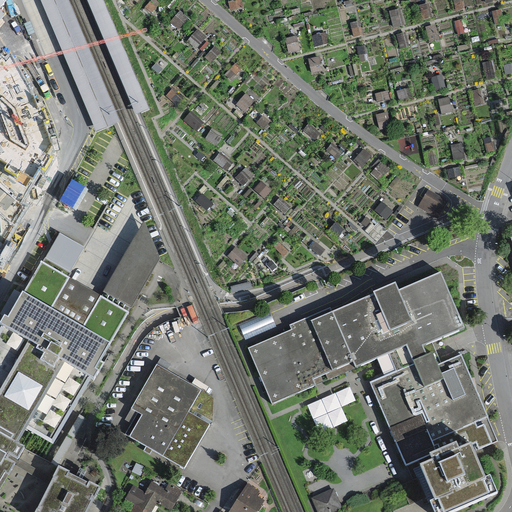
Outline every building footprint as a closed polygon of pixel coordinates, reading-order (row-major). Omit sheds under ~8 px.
[(161,2),(158,0),(151,0),(145,7),(151,12),(161,2)] [(240,0),(228,3),(230,12),(243,8),(241,0),(240,0)] [(461,0),(452,0),(455,13),(464,11),(461,0)] [(428,5),(419,7),(423,21),(432,19),(428,5)] [(188,18),(180,10),(170,22),(178,29),(188,18)] [(400,10),(389,12),(393,30),(403,28),(400,10)] [(501,11),(492,13),(495,27),(504,25),(501,11)] [(359,22),(350,24),(354,39),(363,37),(359,22)] [(434,26),(426,28),(429,43),(438,41),(434,26)] [(207,37),(197,29),(187,41),(196,49),(207,37)] [(326,34),(311,38),(314,48),(329,45),(326,34)] [(405,34),(397,36),(400,50),(409,48),(405,34)] [(297,37),(285,40),(288,55),(300,52),(297,37)] [(221,52),(215,46),(205,57),(212,63),(221,52)] [(365,46),(357,48),(360,63),(368,61),(365,46)] [(51,147),(12,52),(0,65),(0,160),(32,179),(51,147)] [(320,56),(308,58),(311,74),(323,71),(320,56)] [(493,62),(482,64),(487,81),(498,79),(493,62)] [(242,68),(236,63),(225,75),(231,80),(242,68)] [(511,64),(503,67),(506,76),(511,74),(511,64)] [(442,76),(432,79),(435,93),(446,91),(442,76)] [(410,88),(397,91),(399,100),(412,97),(410,88)] [(172,89),(166,96),(178,106),(184,99),(172,89)] [(480,89),(472,91),(475,107),(484,105),(480,89)] [(388,90),(375,94),(377,103),(390,99),(388,90)] [(255,101),(246,93),(236,105),(245,113),(255,101)] [(449,96),(438,99),(441,114),(453,111),(449,96)] [(191,112),(183,120),(197,131),(204,123),(191,112)] [(387,112),(376,114),(380,130),(391,128),(387,112)] [(263,115),(256,123),(264,129),(271,121),(263,115)] [(309,124),(303,130),(315,140),(320,133),(309,124)] [(211,130),(206,139),(217,145),(222,137),(211,130)] [(494,141),(484,144),(487,153),(496,151),(494,141)] [(332,143),(326,150),(337,159),(343,152),(332,143)] [(462,143),(451,145),(454,161),(465,159),(462,143)] [(372,156),(363,149),(352,161),(361,169),(372,156)] [(220,152),(213,160),(227,171),(233,163),(220,152)] [(436,155),(428,157),(430,165),(438,163),(436,155)] [(381,162),(371,173),(380,181),(390,170),(381,162)] [(254,175),(246,167),(236,178),(243,185),(254,175)] [(461,167),(447,169),(449,178),(462,176),(461,167)] [(0,227),(24,199),(0,178),(0,227)] [(261,181),(254,189),(265,199),(272,190),(261,181)] [(447,199),(428,189),(419,206),(438,217),(447,199)] [(280,197),(273,204),(285,214),(291,207),(280,197)] [(382,201),(374,210),(386,220),(394,211),(382,201)] [(336,222),(328,231),(337,238),(345,229),(336,222)] [(0,484),(18,451),(13,449),(22,434),(52,451),(156,263),(140,227),(100,294),(72,278),(87,252),(58,235),(22,295),(18,294),(0,326),(0,484)] [(279,241),(274,247),(284,256),(289,250),(279,241)] [(319,243),(313,250),(324,259),(330,252),(319,243)] [(236,246),(227,256),(240,266),(248,256),(236,246)] [(277,264),(270,259),(261,269),(267,275),(277,264)] [(406,345),(413,361),(427,356),(422,345),(464,327),(441,273),(400,291),(397,285),(332,312),(331,309),(292,325),(294,330),(249,349),(272,402),(406,345)] [(271,316),(239,325),(244,340),(275,330),(271,316)] [(431,354),(427,356),(413,361),(370,380),(407,464),(418,459),(458,442),(460,446),(471,441),(475,450),(497,440),(460,355),(436,365),(431,354)] [(125,434),(183,467),(208,424),(187,411),(199,390),(155,365),(130,409),(137,413),(125,434)] [(458,442),(418,459),(436,500),(431,502),(435,511),(452,511),(497,493),(490,475),(486,477),(475,450),(471,441),(460,446),(458,442)] [(61,465),(66,452),(58,449),(55,457),(47,454),(46,459),(61,465)] [(36,511),(89,511),(101,489),(59,468),(36,511)] [(129,511),(151,511),(155,505),(168,511),(180,488),(168,482),(165,489),(146,480),(129,511)] [(260,492),(247,484),(229,511),(258,511),(265,501),(258,497),(260,492)] [(334,488),(311,498),(317,511),(336,511),(343,509),(334,488)]
